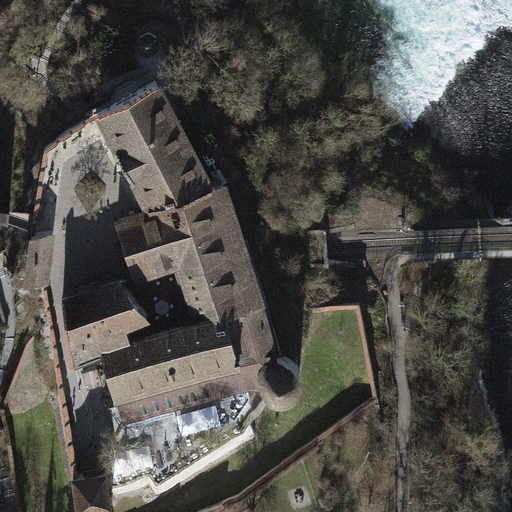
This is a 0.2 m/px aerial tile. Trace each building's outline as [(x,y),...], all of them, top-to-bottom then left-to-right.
[(139,40),(141,49),(148,53),(156,51),(159,44),(160,43),(158,35),(151,31),(143,34),(139,40)] [(180,263),(199,320),(261,302),(242,240),(225,188),(223,182),(214,184),(158,84),(155,79),(99,111),(100,112),(119,148),(117,150),(133,181),(136,179),(150,209),(118,219),(137,277),(180,263)] [(0,210),(0,209),(0,219),(7,222),(9,223),(10,216),(11,211),(0,210)] [(35,228),(32,228),(26,278),(48,281),(50,263),(54,230),(35,228)] [(85,357),(104,350),(149,334),(145,315),(148,312),(122,280),(102,286),(91,290),(80,293),(63,300),(72,360),(75,361),(85,357)] [(261,302),(199,320),(149,334),(104,350),(109,368),(115,390),(116,396),(117,396),(120,405),(122,412),(124,417),(129,415),(220,388),(231,385),(232,392),(263,384),(265,387),(267,389),(270,391),(272,393),(279,395),(289,392),(294,389),(299,383),(301,375),(299,367),(296,360),(289,355),(282,354),(276,354),(261,302)] [(90,471),(73,474),(78,510),(95,508),(112,505),(111,495),(110,490),(107,469),(90,471)]
